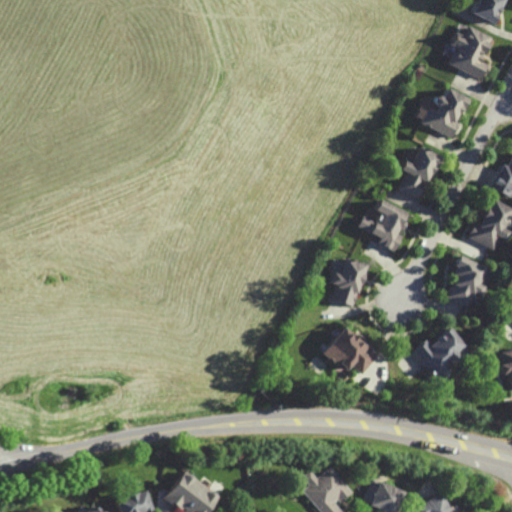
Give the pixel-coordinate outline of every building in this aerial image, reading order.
[(502,0),(492,24),(470,13),(476,0),(502,0)] [(489,38),(486,44),(488,45),(483,54),(482,54),(479,61),(487,65),(483,73),(481,72),(478,79),(447,64),(455,48),(448,45),(455,32),(462,36),(466,26),(489,38)] [(467,100),(462,111),(461,110),(458,116),(457,116),(454,121),(458,124),(454,132),(453,132),(449,139),(419,123),(427,108),(434,113),(437,108),(436,107),(434,105),(433,104),(433,101),(434,99),(435,97),(437,97),(440,98),(441,99),(445,89),(467,100)] [(434,171),(433,170),(429,177),(428,176),(424,185),(423,184),(415,200),(396,190),(404,175),(397,172),(402,163),(408,166),(417,149),(439,160),(434,171)] [(511,186),(510,192),(511,192),(511,194),(509,198),(489,188),(497,173),(498,173),(503,166),(506,167),(511,155),(511,186)] [(403,224),(401,223),(400,227),(396,225),(393,230),(399,233),(391,249),(374,240),(377,235),(353,223),(358,213),(371,220),(372,218),(376,220),(378,216),(372,213),(378,202),(407,217),(403,224)] [(498,224),(505,228),(501,237),(496,235),(490,248),(464,235),(466,231),(464,231),(469,222),(470,223),(471,222),(472,223),(475,217),(480,219),(486,209),(488,209),(492,202),(506,209),(498,224)] [(480,286),(477,285),(474,292),(469,290),(462,304),(441,294),(447,281),(446,281),(450,272),(446,271),(450,264),(446,262),(452,251),(487,270),(480,286)] [(357,282),(356,282),(349,304),(327,297),(332,281),(326,279),(329,269),(335,271),(340,254),(362,261),(360,269),(360,270),(357,282)] [(363,343),(362,345),(364,347),(365,346),(371,351),(370,352),(373,354),(359,372),(348,362),(344,367),(338,362),(335,364),(318,350),(320,348),(318,346),(322,341),(324,343),(332,333),(329,331),(333,327),(335,328),(339,324),(363,343)] [(440,359),(445,366),(433,377),(410,349),(416,344),(415,343),(423,337),(427,342),(433,338),(433,337),(438,332),(437,331),(443,326),(457,343),(448,349),(450,352),(450,354),(450,356),(448,358),(446,358),(445,355),(440,359)] [(511,387),(506,389),(501,370),(496,372),(493,362),(499,361),(496,350),(511,345),(511,387)] [(67,424),(54,424),(54,421),(46,421),(46,406),(43,406),(43,396),(67,396),(67,424)] [(349,491),(341,499),(340,497),(336,500),(334,498),(331,501),(338,510),(335,511),(318,511),(299,490),(306,484),(299,476),(307,469),(314,477),(327,465),(349,491)] [(200,511),(178,511),(180,509),(179,507),(177,510),(172,505),(171,507),(158,497),(180,469),(214,495),(200,511)] [(392,511),(383,511),(375,509),(375,508),(368,505),(367,506),(358,503),(369,477),(401,490),(392,511)] [(116,511),(112,500),(121,496),(121,495),(141,488),(148,508),(141,511),(116,511)] [(450,511),(413,511),(411,507),(440,492),(450,511)]
